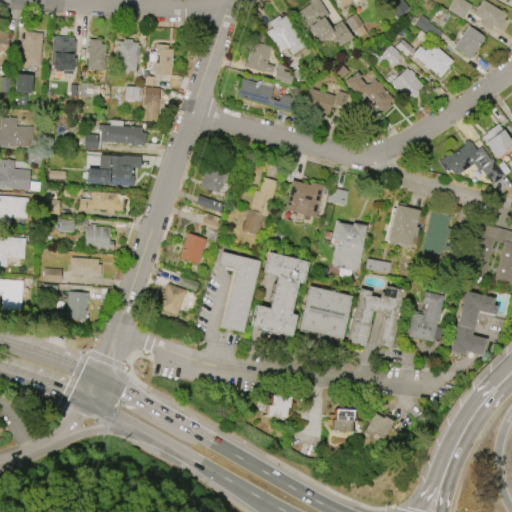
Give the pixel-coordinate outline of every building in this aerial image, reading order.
[(294,13),(310,3),(308,0),(318,0),(328,15),(323,18),(329,28),(340,21),(351,37),(338,45),(330,33),(318,41),(309,27),(305,30),(294,13)] [(397,18),(408,8),(400,0),(391,0),(385,6),(397,18)] [(451,0),(462,0),(471,5),(462,19),(446,9),(451,0)] [(480,0),(482,0),(505,14),(502,18),(506,20),(499,31),(492,26),(489,31),(478,24),(481,20),(472,14),(480,0)] [(304,45),(291,55),(285,47),(279,52),(265,31),(271,27),(267,22),(277,15),(280,18),(284,15),(304,45)] [(436,41),(414,24),(421,15),(428,20),(426,22),(442,33),(436,41)] [(452,47),(467,26),(483,37),(472,53),(474,54),(471,59),(469,58),(452,47)] [(0,29),(3,30),(3,32),(8,33),(7,55),(4,55),(4,58),(0,57),(0,29)] [(41,33),(39,66),(22,65),(23,50),(22,49),(22,41),(24,41),(24,32),(35,33),(41,33)] [(51,60),(53,36),(58,37),(59,34),(67,34),(67,37),(72,37),(72,40),(75,41),(74,50),(71,50),(70,61),(54,60),(51,60)] [(105,45),(105,71),(87,70),(88,39),(100,40),(100,44),(105,45)] [(140,45),(139,55),(137,55),(136,71),(116,70),(116,41),(123,41),(123,39),(132,40),(132,42),(137,42),(137,45),(140,45)] [(401,39),(411,49),(405,56),(394,46),(401,39)] [(263,72),(244,67),(251,41),(270,46),(265,64),(272,66),(270,73),(264,71),(263,72)] [(173,49),(171,75),(154,74),(154,63),(148,62),(149,51),(155,52),(156,44),(168,45),(168,48),(173,49)] [(388,45),(401,56),(391,67),(383,60),(379,65),(374,60),(388,45)] [(434,45),(451,61),(447,65),(448,66),(438,77),(427,67),(426,69),(423,66),(423,65),(412,54),(419,47),(423,51),(427,47),(430,50),(434,45)] [(290,85),(292,74),(283,71),(284,66),(277,64),(273,80),(290,85)] [(405,99),(389,82),(405,68),(408,71),(409,70),(413,74),(412,75),(421,85),(416,91),(417,93),(413,97),(410,95),(405,99)] [(360,91),(356,95),(343,81),(348,76),(349,77),(356,71),(360,76),(358,78),(364,84),(368,84),(373,79),(377,83),(378,82),(382,86),(381,87),(392,99),(389,103),(391,105),(381,114),(375,108),(374,109),(370,105),(372,103),(360,91)] [(15,74),(31,75),(29,93),(14,92),(15,74)] [(0,92),(0,77),(9,77),(9,92),(0,92)] [(288,112),(234,97),(239,78),(255,82),(256,78),(262,80),(262,81),(272,84),(268,99),(277,101),(279,94),(291,97),(294,87),(300,89),(297,102),(291,100),(288,112)] [(79,97),(80,85),(99,86),(99,98),(79,97)] [(139,87),(138,101),(124,100),(124,97),(124,91),(125,86),(139,87)] [(142,121),(144,87),(159,88),(157,122),(142,121)] [(308,88),(333,95),(332,97),(334,98),(336,90),(348,93),(344,108),(333,105),(334,101),(331,101),(327,114),(302,107),(308,88)] [(32,147),(0,147),(0,118),(15,118),(15,126),(32,126),(32,147)] [(129,144),(100,141),(101,130),(96,130),(97,124),(141,128),(141,132),(145,133),(144,144),(136,144),(135,146),(129,145),(129,144)] [(495,158),(483,142),(484,142),(480,136),(497,124),(501,130),(501,129),(511,143),(505,148),(506,150),(495,158)] [(83,134),(98,135),(96,150),(82,148),(83,134)] [(503,176),(490,185),(480,169),(477,171),(472,164),(456,175),(455,173),(453,175),(449,169),(444,172),(436,161),(448,153),(449,155),(463,145),(462,143),(466,139),(468,142),(469,141),(475,150),(480,146),(489,159),(490,158),(503,176)] [(108,155),(139,157),(138,168),(131,168),(131,175),(132,175),(132,186),(106,184),(84,182),(86,168),(107,169),(108,155)] [(28,190),(0,187),(0,159),(26,161),(28,165),(28,171),(29,171),(28,190)] [(217,193),(198,187),(207,159),(227,166),(217,193)] [(275,181),(265,216),(262,215),(261,221),(257,235),(240,231),(243,221),(246,209),(249,210),(254,190),(258,191),(262,177),(275,181)] [(283,209),(291,180),(309,185),(309,182),(322,185),(314,217),(283,209)] [(343,205),(328,201),(331,188),(345,191),(343,205)] [(92,211),(77,210),(78,199),(91,200),(91,191),(118,193),(118,198),(121,198),(121,210),(112,210),(112,212),(106,211),(107,209),(92,208),(92,211)] [(0,195),(28,198),(27,219),(9,217),(9,226),(0,225),(0,195)] [(197,196),(221,204),(219,213),(194,204),(197,196)] [(45,200),(59,201),(58,214),(44,213),(45,200)] [(416,218),(410,245),(395,241),(394,244),(387,243),(388,240),(386,240),(391,218),(395,205),(418,210),(416,218)] [(446,228),(449,228),(440,262),(418,257),(428,218),(430,211),(449,216),(446,228)] [(218,217),(215,230),(200,225),(201,223),(202,217),(204,218),(206,213),(218,217)] [(59,220),(74,221),(74,225),(73,232),(59,231),(59,226),(59,220)] [(356,271),(330,267),(335,240),(332,240),(335,222),(350,225),(350,222),(363,225),(361,240),(356,271)] [(95,225),(95,227),(109,228),(108,241),(113,242),(112,248),(107,248),(107,249),(84,248),(85,227),(89,227),(89,224),(95,225)] [(485,224),(511,231),(511,282),(511,286),(492,281),(495,272),(493,271),(494,267),(496,267),(500,255),(498,254),(499,250),(501,250),(502,243),(493,241),(492,248),(493,248),(492,253),(490,253),(487,264),(489,264),(488,269),(486,269),(483,279),(465,275),(476,234),(482,236),(485,224)] [(178,258),(186,233),(205,239),(197,264),(178,258)] [(0,236),(25,239),(23,258),(7,257),(6,267),(0,266),(0,236)] [(259,261),(241,332),(220,327),(234,268),(217,264),(220,252),(259,261)] [(265,252),(306,262),(302,281),(297,280),(289,313),(295,315),(289,337),(246,326),(252,304),(267,308),(275,277),(260,273),(265,252)] [(70,258),(97,259),(96,264),(100,265),(99,277),(90,276),(90,278),(85,278),(86,276),(68,274),(70,258)] [(366,259),(388,263),(386,272),(364,268),(366,259)] [(43,268),(61,269),(60,282),(42,280),(43,268)] [(195,291),(179,286),(182,277),(198,282),(195,291)] [(0,279),(21,281),(19,310),(1,309),(2,295),(0,295),(0,279)] [(158,309),(166,283),(184,290),(176,315),(158,309)] [(43,284),(57,285),(56,300),(42,299),(43,284)] [(341,339),(297,330),(306,286),(350,296),(341,339)] [(404,290),(391,348),(375,345),(382,317),(380,317),(381,313),(371,311),(368,323),(370,323),(365,345),(364,345),(364,347),(344,342),(349,320),(350,320),(358,288),(371,291),(370,296),(378,298),(379,292),(382,293),(384,286),(404,290)] [(464,290),(493,298),(491,305),(496,306),(494,315),(476,310),(470,335),(485,339),(481,355),(464,351),(462,355),(448,351),(464,290)] [(65,317),(67,291),(86,292),(85,318),(65,317)] [(406,336),(412,310),(423,313),(425,304),(421,303),(423,292),(442,296),(435,327),(446,329),(443,340),(432,338),(431,342),(406,336)] [(270,395),(289,397),(288,407),(285,407),(284,417),(266,415),(267,405),(269,406),(270,395)] [(334,409),(352,410),(352,420),(349,420),(349,431),(331,430),(331,420),(334,420),(334,409)] [(363,429),(372,414),(381,419),(382,416),(392,422),(383,438),(373,432),(372,435),(363,429)]
